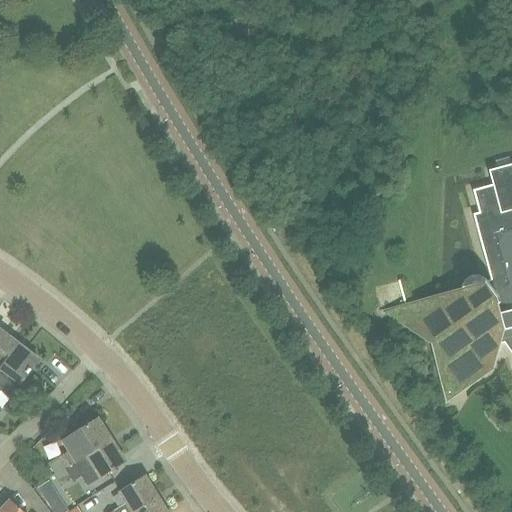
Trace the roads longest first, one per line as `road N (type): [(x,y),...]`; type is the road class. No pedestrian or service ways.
road 1 (unclassified): [(439,511),(282,291),(105,0)]
road 2 (residential): [(218,511),(100,353)]
road 3 (residential): [(0,460),(100,353)]
road 4 (residential): [(100,353),(0,273)]
